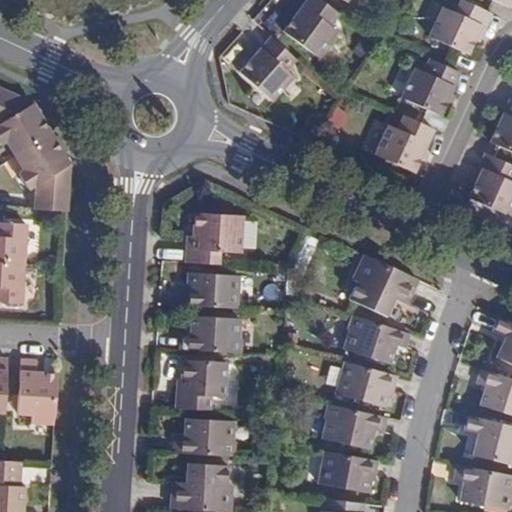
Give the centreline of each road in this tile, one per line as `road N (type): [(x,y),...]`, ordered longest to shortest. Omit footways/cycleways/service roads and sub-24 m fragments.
road 1 (residential): [(482,252),(441,348),(405,511)]
road 2 (tertiary): [(416,222),(194,125)]
road 3 (residential): [(511,33),(496,48),(416,222)]
road 4 (residential): [(124,340),(143,152)]
road 5 (residential): [(117,511),(124,340)]
road 6 (tertiary): [(119,90),(0,39)]
road 7 (residential): [(124,340),(0,332)]
